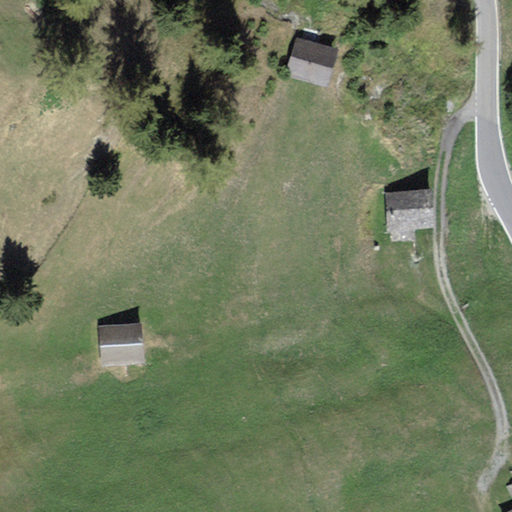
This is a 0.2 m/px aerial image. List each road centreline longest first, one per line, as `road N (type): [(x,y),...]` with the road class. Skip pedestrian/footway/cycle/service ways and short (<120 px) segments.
road 1 (track): [(494,469),(503,447),(499,406),(442,284),(437,250),(447,133),(490,109)]
road 2 (unclassified): [(485,0),(488,170),(511,220)]
